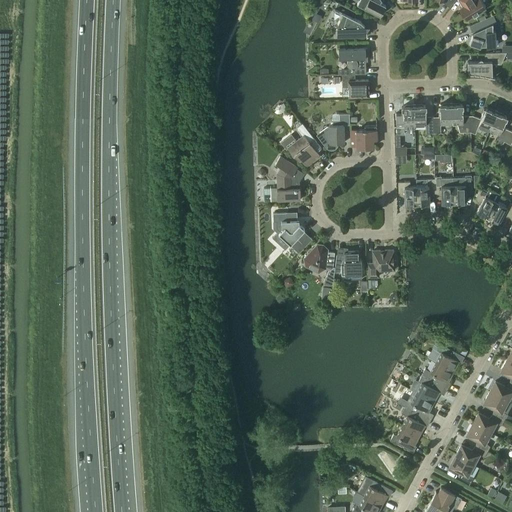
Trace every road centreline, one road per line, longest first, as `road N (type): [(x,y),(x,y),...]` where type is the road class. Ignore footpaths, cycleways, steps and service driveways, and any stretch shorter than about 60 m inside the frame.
road 1 (motorway): [(87,0),(83,297),(95,511)]
road 2 (motorway): [(121,511),(109,219),(114,0)]
road 3 (residential): [(399,511),(506,313)]
road 4 (residential): [(388,235),(342,235),(328,227),(315,200),(318,184),(340,163),(385,161)]
road 5 (residential): [(451,84),(445,32),(415,16),(386,35),(384,87)]
road 6 (residential): [(511,264),(455,234),(388,235)]
